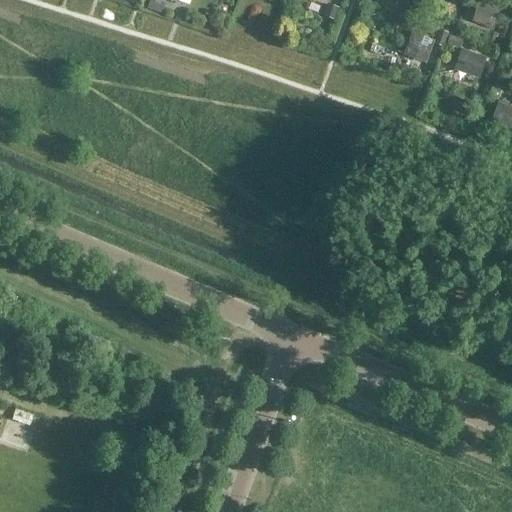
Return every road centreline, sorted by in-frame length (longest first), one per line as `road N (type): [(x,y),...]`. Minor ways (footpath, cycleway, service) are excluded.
road 1 (unclassified): [(290,340),(0,216)]
road 2 (unclassified): [(511,434),(290,340)]
road 3 (residential): [(290,340),(231,511)]
